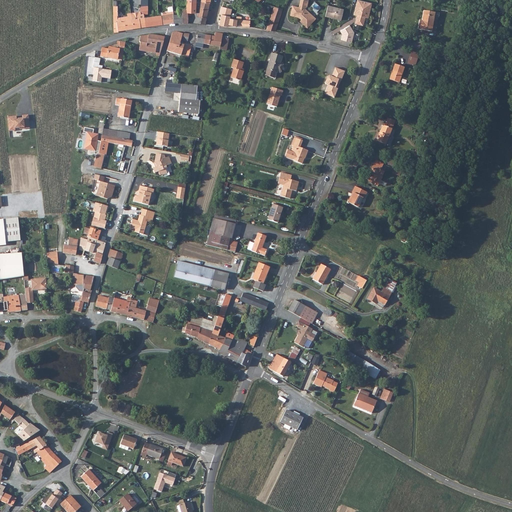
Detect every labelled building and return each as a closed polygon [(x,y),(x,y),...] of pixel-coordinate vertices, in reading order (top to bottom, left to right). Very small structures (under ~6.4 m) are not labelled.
[(196,0),(186,0),(186,8),(187,12),(188,12),(193,12),(196,12),(196,8),(196,0)] [(196,0),(196,8),(208,11),(210,4),(196,0)] [(299,0),(298,8),(291,7),(290,16),(298,18),(300,20),(300,21),(304,24),(305,22),(309,25),(315,20),(304,9),(305,8),(307,0),(306,0),(299,0)] [(372,3),(358,0),(357,0),(354,12),(357,13),(356,15),(355,19),(364,21),(365,18),(368,18),(372,3)] [(117,13),(117,4),(113,4),(114,33),(118,32),(118,31),(134,28),(132,19),(132,15),(117,17),(117,13)] [(344,9),(328,5),(325,16),(341,20),(344,9)] [(134,28),(145,27),(144,17),(144,14),(146,14),(145,6),(140,6),(141,11),(137,12),(131,13),(132,15),(132,19),(134,28)] [(220,14),(221,15),(231,17),(233,9),(223,6),(221,6),(220,14)] [(267,30),(275,32),(275,31),(282,10),(283,8),(275,6),(267,30)] [(179,13),(173,13),(173,23),(183,23),(183,8),(179,8),(179,13)] [(196,8),(196,12),(198,12),(197,16),(207,18),(208,11),(196,8)] [(421,21),(418,20),(417,29),(431,32),(434,13),(423,11),(421,21)] [(191,23),(206,24),(207,20),(207,18),(197,16),(198,12),(196,12),(193,12),(191,23)] [(173,23),(173,13),(163,14),(162,13),(161,13),(161,15),(162,24),(173,23)] [(161,15),(159,15),(144,17),(145,27),(162,24),(161,15)] [(238,19),(231,19),(231,17),(221,15),(219,25),(229,27),(229,25),(238,27),(238,25),(251,27),(251,21),(244,20),(244,17),(239,16),(238,19)] [(349,25),(340,31),(342,34),(342,36),(341,35),(340,39),(351,42),(353,32),(349,25)] [(167,51),(181,55),(184,48),(184,45),(181,44),(181,41),(183,34),(178,33),(173,33),(172,34),(167,51)] [(204,35),(202,44),(217,47),(216,50),(220,50),(220,49),(222,41),(223,38),(223,35),(216,33),(215,37),(204,35)] [(202,47),(202,44),(204,35),(198,34),(197,35),(196,46),(202,47)] [(141,37),(141,42),(147,44),(149,35),(142,37),(141,37)] [(163,46),(165,37),(150,35),(149,35),(147,44),(163,46)] [(222,41),(220,49),(227,51),(229,42),(222,41)] [(160,57),(161,53),(163,46),(147,44),(141,42),(139,51),(157,54),(157,56),(160,57)] [(189,58),(190,52),(192,45),(185,43),(184,45),(184,48),(181,55),(189,58)] [(123,56),(124,50),(119,49),(109,47),(108,50),(102,49),(100,56),(122,61),(123,56)] [(283,56),(272,52),(265,75),(276,78),(278,72),(282,62),(283,56)] [(243,66),(244,63),(234,60),(231,69),(234,69),(231,79),(241,82),(244,73),(242,72),(244,66),(243,66)] [(405,67),(395,64),(391,80),(399,83),(405,67)] [(325,84),(327,85),(324,94),(335,98),(345,71),(334,67),(331,76),(329,75),(327,76),(324,82),(325,84)] [(112,71),(93,68),(92,75),(94,75),(93,82),(101,83),(102,77),(111,79),(112,71)] [(165,92),(181,93),(182,85),(173,84),(167,83),(166,83),(165,92)] [(190,86),(182,85),(181,93),(179,113),(204,116),(206,103),(196,101),(198,87),(197,87),(190,86)] [(132,101),(117,99),(116,105),(120,106),(119,117),(129,119),(132,101)] [(29,115),(23,116),(24,120),(16,120),(16,117),(8,117),(9,132),(16,131),(16,130),(30,128),(29,115)] [(391,129),(382,125),(376,140),(385,144),(391,129)] [(102,136),(129,140),(131,134),(103,129),(102,134),(102,136)] [(169,134),(157,132),(156,136),(157,136),(156,145),(167,147),(169,134)] [(98,135),(87,133),(85,149),(95,151),(98,135)] [(108,143),(132,147),(133,141),(129,140),(102,136),(101,141),(108,142),(108,143)] [(304,139),(298,137),(296,144),(293,150),(289,149),(286,156),(294,159),(304,163),(306,157),(306,158),(309,149),(302,146),(304,139)] [(103,168),(106,155),(105,155),(99,153),(98,153),(95,167),(103,169),(103,168)] [(165,157),(164,155),(156,153),(154,163),(156,163),(157,166),(155,167),(153,167),(155,172),(158,171),(159,175),(162,174),(164,173),(163,169),(165,169),(167,168),(166,166),(171,164),(168,156),(165,157)] [(385,163),(378,160),(373,174),(371,179),(370,181),(382,185),(387,170),(383,169),(385,163)] [(111,197),(114,186),(102,183),(104,177),(93,175),(93,180),(98,182),(94,196),(107,200),(111,197)] [(285,184),(284,187),(281,198),(291,200),(293,191),(297,192),(299,183),(291,181),(292,177),(282,175),(279,182),(285,184)] [(367,191),(355,184),(352,191),(354,192),(351,196),(350,195),(347,200),(358,206),(363,196),(364,197),(367,191)] [(154,189),(141,185),(139,190),(140,190),(138,196),(135,196),(134,201),(149,205),(152,194),(153,194),(154,189)] [(184,200),(186,189),(179,188),(178,194),(181,195),(180,200),(184,200)] [(94,213),(92,218),(104,221),(108,207),(94,203),(91,212),(94,213)] [(283,209),(273,205),(267,221),(278,224),(283,209)] [(142,209),(140,215),(148,217),(152,218),(154,212),(142,209)] [(138,221),(132,219),(130,228),(135,229),(137,233),(143,234),(148,217),(140,215),(139,215),(138,221)] [(231,239),(233,240),(237,221),(216,216),(214,221),(208,246),(237,253),(239,245),(230,243),(231,239)] [(0,219),(0,246),(4,246),(4,243),(19,241),(17,218),(0,219)] [(104,221),(92,218),(90,226),(103,230),(105,222),(104,221)] [(87,238),(89,238),(88,241),(84,252),(83,257),(91,260),(97,241),(100,231),(90,229),(88,235),(87,238)] [(255,244),(251,243),(249,251),(253,252),(252,253),(266,257),(268,251),(263,249),(267,237),(259,234),(255,244)] [(64,252),(64,253),(76,255),(79,241),(71,239),(69,246),(65,246),(64,252)] [(84,252),(88,241),(82,239),(80,251),(84,252)] [(98,241),(97,241),(91,260),(95,261),(97,253),(103,255),(105,246),(106,243),(98,241)] [(111,258),(108,266),(119,270),(124,255),(111,250),(109,258),(111,258)] [(59,266),(59,265),(57,253),(48,254),(49,265),(59,266)] [(94,263),(100,265),(103,255),(97,253),(95,261),(94,263)] [(229,275),(179,261),(175,278),(225,290),(229,275)] [(270,267),(259,263),(252,279),(256,281),(254,287),(256,289),(255,291),(257,292),(258,289),(263,291),(266,285),(264,284),(270,267)] [(331,270),(321,264),(313,279),(323,285),(331,270)] [(66,265),(65,273),(73,274),(74,266),(66,265)] [(74,275),(73,286),(83,286),(84,282),(85,276),(79,275),(81,270),(74,269),(73,274),(73,275),(74,275)] [(362,288),(367,280),(362,277),(358,275),(356,280),(359,282),(357,285),(362,288)] [(85,276),(84,282),(90,283),(90,284),(94,284),(96,277),(85,276)] [(25,295),(27,304),(34,303),(33,291),(47,290),(46,279),(31,280),(32,288),(25,289),(25,295)] [(378,300),(385,304),(393,291),(384,287),(382,291),(374,288),(368,298),(377,303),(378,300)] [(89,304),(92,292),(84,291),(83,298),(77,297),(76,308),(76,312),(82,313),(84,303),(89,304)] [(269,303),(244,293),(241,300),(250,304),(266,311),(269,303)] [(0,311),(8,311),(6,302),(4,303),(3,298),(3,295),(0,295),(0,311)] [(27,304),(25,295),(19,296),(21,311),(28,311),(27,304)] [(114,301),(112,310),(111,312),(127,316),(132,301),(132,299),(128,298),(127,302),(121,300),(122,296),(116,295),(114,301)] [(21,312),(21,311),(19,296),(3,298),(4,303),(6,302),(8,311),(8,313),(21,312)] [(112,310),(114,301),(110,300),(110,299),(100,296),(97,307),(107,310),(107,309),(112,310)] [(136,302),(132,301),(127,316),(154,323),(160,301),(150,298),(146,311),(134,308),(136,302)] [(296,299),(290,310),(301,316),(307,305),(296,299)] [(225,319),(224,319),(230,303),(225,301),(221,312),(220,315),(217,323),(213,332),(209,344),(221,350),(219,353),(226,356),(231,346),(235,336),(228,332),(226,338),(219,336),(222,326),(223,325),(225,319)] [(307,305),(301,316),(313,323),(319,311),(307,305)] [(313,329),(299,321),(297,326),(302,329),(301,332),(302,332),(301,334),(299,335),(295,343),(303,347),(308,339),(313,342),(316,336),(311,333),(313,329)] [(201,329),(202,326),(188,322),(187,328),(184,328),(183,331),(183,333),(185,333),(188,334),(189,335),(193,337),(198,338),(198,339),(209,344),(213,332),(201,329)] [(203,322),(202,326),(201,329),(213,332),(217,323),(214,322),(213,325),(203,322)] [(236,348),(237,349),(242,339),(235,336),(231,346),(236,348)] [(248,342),(242,339),(237,349),(244,352),(245,349),(248,342)] [(226,356),(231,359),(236,348),(231,346),(226,356)] [(287,358),(293,362),(299,350),(293,347),(287,358)] [(243,353),(244,352),(237,349),(236,348),(231,359),(238,363),(243,353)] [(249,350),(248,351),(246,355),(243,353),(238,363),(246,367),(252,351),(249,350)] [(374,378),(379,370),(345,350),(340,359),(374,378)] [(276,354),(268,368),(283,376),(290,362),(276,354)] [(327,374),(319,370),(313,383),(320,387),(321,386),(328,389),(329,391),(331,392),(333,391),(337,383),(333,381),(325,377),(327,374)] [(114,390),(119,392),(125,375),(120,373),(114,390)] [(378,398),(388,402),(392,393),(383,389),(378,398)] [(377,400),(358,392),(353,404),(359,407),(360,405),(367,408),(366,409),(372,412),(377,400)] [(0,425),(4,416),(9,420),(14,413),(5,406),(2,411),(0,415),(0,425)] [(285,410),(279,422),(295,430),(301,418),(285,410)] [(18,415),(11,424),(11,425),(15,428),(18,426),(24,419),(18,415)] [(29,423),(23,431),(18,426),(15,428),(11,425),(9,427),(9,430),(13,433),(14,432),(24,441),(37,430),(29,423)] [(106,435),(96,432),(92,443),(101,446),(101,448),(107,451),(112,434),(107,433),(106,435)] [(137,440),(124,435),(119,448),(128,451),(129,448),(133,450),(137,440)] [(35,450),(37,452),(46,445),(40,436),(32,441),(38,448),(35,450)] [(19,455),(32,448),(29,442),(15,449),(19,455)] [(146,456),(147,454),(160,459),(165,461),(167,456),(162,454),(163,449),(146,443),(141,455),(146,456)] [(61,462),(46,445),(37,452),(42,459),(41,460),(45,466),(44,467),(47,470),(50,468),(52,471),(56,467),(61,462)] [(187,458),(172,453),(168,464),(172,465),(173,463),(184,467),(187,458)] [(12,459),(4,455),(0,466),(3,466),(3,465),(10,467),(12,459)] [(81,477),(93,491),(101,484),(89,471),(81,477)] [(159,473),(153,489),(161,493),(164,484),(172,486),(174,478),(159,473)] [(55,489),(44,503),(50,509),(62,494),(55,489)] [(99,498),(104,493),(100,489),(95,494),(99,498)] [(4,493),(0,499),(0,504),(1,505),(3,502),(7,504),(1,511),(7,511),(12,506),(13,505),(16,499),(4,493)] [(128,494),(119,501),(128,511),(136,505),(128,494)] [(69,495),(58,505),(64,511),(74,511),(79,507),(69,495)] [(178,501),(180,505),(177,506),(178,511),(192,511),(189,502),(186,503),(185,499),(178,501)]
